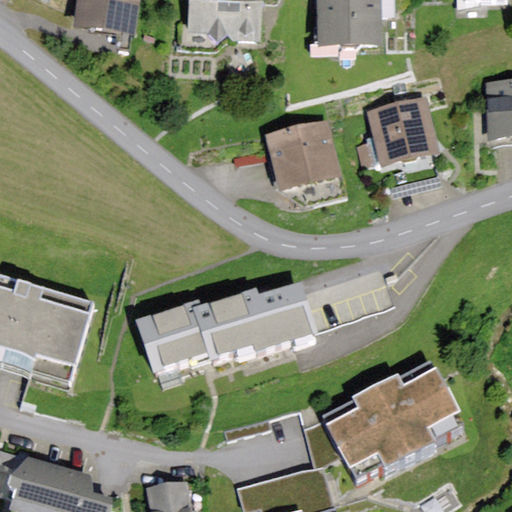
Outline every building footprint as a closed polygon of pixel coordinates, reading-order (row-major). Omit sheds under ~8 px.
[(140,0),(78,0),(74,33),(136,41),(140,0)] [(188,0),(187,37),(210,37),(217,46),(227,39),(233,46),(261,47),(262,0),(188,0)] [(381,0),(316,0),(319,55),(384,53),(382,24),(381,0)] [(395,0),(381,0),(382,24),(397,24),(395,0)] [(465,0),(466,5),(511,9),(510,0),(465,0)] [(511,85),(489,86),(490,146),(511,145),(511,85)] [(425,102),(368,117),(383,175),(439,160),(425,102)] [(326,126),(266,141),(280,196),(340,181),(326,126)] [(96,307),(0,280),(0,366),(74,387),(96,307)] [(202,316),(217,362),(253,351),(257,361),(313,342),(297,294),(261,306),(258,297),(202,316)] [(202,316),(199,307),(136,327),(154,383),(217,362),(202,316)] [(433,367),(322,421),(341,459),(351,481),(379,467),(385,480),(437,454),(429,440),(461,424),(433,367)] [(270,421),(223,433),(227,445),(273,432),(270,421)] [(341,459),(322,421),(304,430),(313,470),(323,468),(341,459)] [(91,480),(18,460),(9,494),(15,496),(10,511),(109,511),(112,504),(94,499),(91,480)] [(335,511),(323,468),(313,470),(237,491),(242,511),(335,511)] [(190,511),(187,485),(147,490),(150,511),(190,511)]
